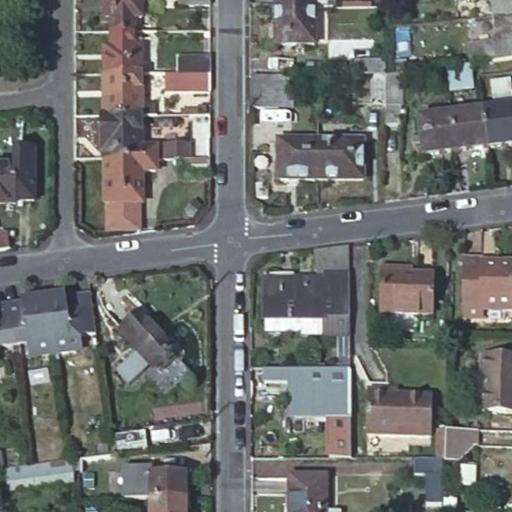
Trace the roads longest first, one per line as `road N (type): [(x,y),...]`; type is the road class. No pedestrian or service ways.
road 1 (residential): [(511,208),(232,242)]
road 2 (residential): [(232,242),(228,511)]
road 3 (residential): [(229,0),(232,242)]
road 4 (residential): [(232,242),(63,263)]
road 5 (residential): [(62,96),(63,263)]
